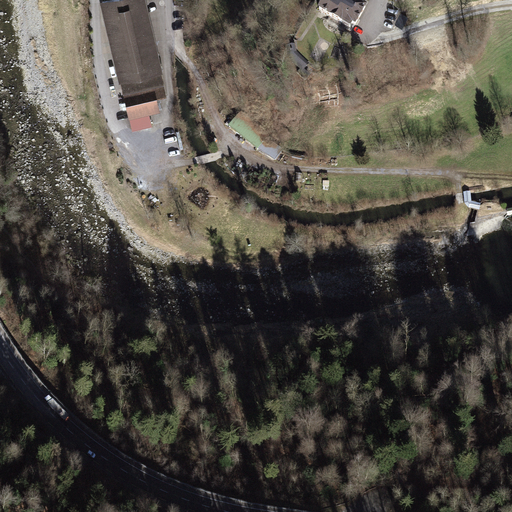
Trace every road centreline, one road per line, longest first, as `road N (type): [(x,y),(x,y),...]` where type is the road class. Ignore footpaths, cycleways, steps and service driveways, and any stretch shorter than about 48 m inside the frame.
road 1 (tertiary): [(221,511),(152,489),(68,437),(0,355)]
road 2 (track): [(94,0),(111,121),(142,166),(237,152)]
road 3 (track): [(237,152),(283,172),(455,174),(459,193)]
road 4 (track): [(377,0),(365,37),(380,45),(511,3)]
road 5 (track): [(163,0),(175,49),(237,152)]
